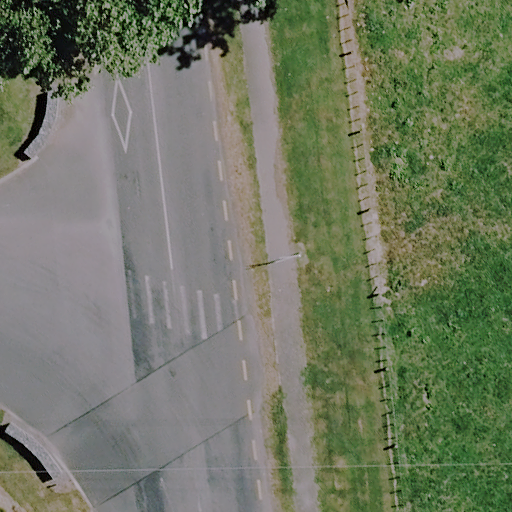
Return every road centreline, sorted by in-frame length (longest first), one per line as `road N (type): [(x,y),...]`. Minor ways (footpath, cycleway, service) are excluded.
road 1 (unclassified): [(151,0),(181,288)]
road 2 (unclassified): [(181,288),(208,511)]
road 3 (unclassified): [(181,288),(0,289)]
